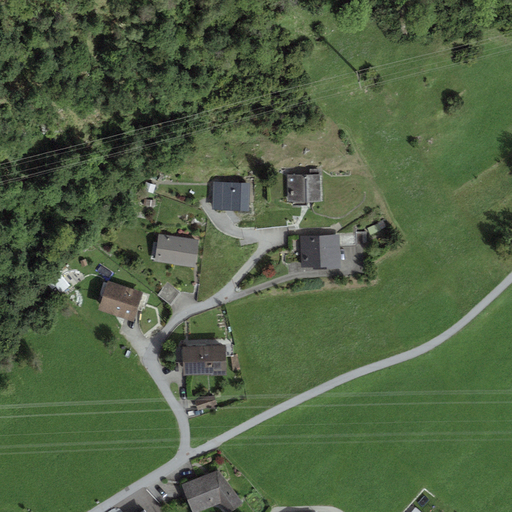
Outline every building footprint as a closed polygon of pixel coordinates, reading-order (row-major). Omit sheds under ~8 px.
[(320,175),(287,175),(288,202),(320,202),(320,175)] [(146,182),(143,191),(153,194),(156,185),(146,182)] [(249,212),(250,183),(213,183),(212,211),(249,212)] [(335,233),(336,236),(339,236),(340,246),(356,245),(355,233),(335,233)] [(199,240),(158,235),(155,262),(195,267),(199,240)] [(336,236),(300,237),(301,267),(313,267),(314,270),(340,269),(340,266),(340,246),(339,236),(336,236)] [(142,292),(108,281),(98,311),(133,322),(142,292)] [(168,282),(157,295),(170,306),(181,292),(168,282)] [(225,346),(182,348),(183,376),(226,374),(225,346)] [(237,355),(230,356),(233,371),(240,370),(237,355)] [(195,401),(198,411),(216,404),(213,395),(195,401)] [(182,485),(192,511),(198,511),(220,504),(226,511),(229,511),(243,504),(218,470),(182,485)]
